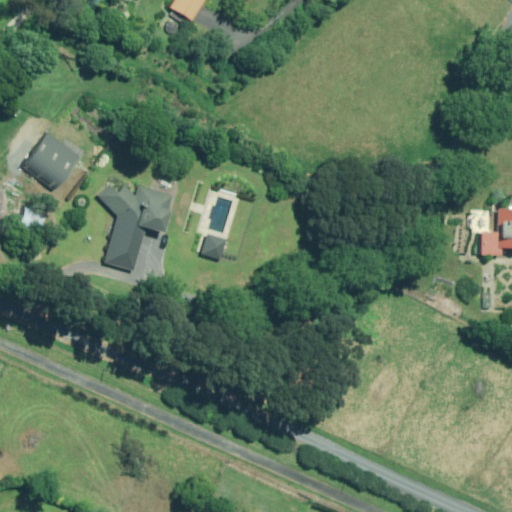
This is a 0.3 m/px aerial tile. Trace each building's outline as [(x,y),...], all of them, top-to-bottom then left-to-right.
[(201,0),(173,0),(168,10),(191,22),(201,0)] [(76,159),(46,136),(25,163),(56,186),(76,159)] [(134,189),(122,175),(97,196),(116,218),(103,265),(131,272),(141,231),(158,236),(169,196),(134,187),(134,189)] [(499,256),(499,249),(511,249),(511,211),(494,211),(493,232),(479,232),(478,256),(499,256)] [(226,242),(206,236),(199,258),(222,265),(223,259),(236,263),(238,256),(223,252),(226,242)]
